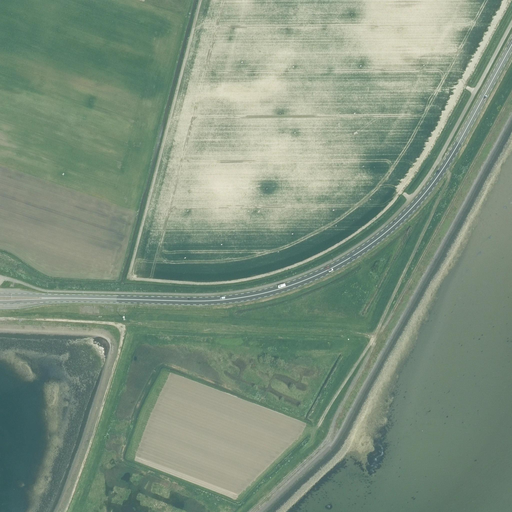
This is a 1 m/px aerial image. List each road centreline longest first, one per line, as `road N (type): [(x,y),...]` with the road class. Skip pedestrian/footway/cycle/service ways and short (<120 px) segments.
road 1 (primary): [(60,298),(226,299),(283,288),(342,262),(390,229),(431,185),(511,45)]
road 2 (track): [(511,94),(325,443),(251,511)]
road 3 (track): [(62,511),(123,325),(0,319)]
road 4 (unclassified): [(511,23),(429,175),(401,209)]
road 5 (track): [(435,164),(449,181),(369,332)]
